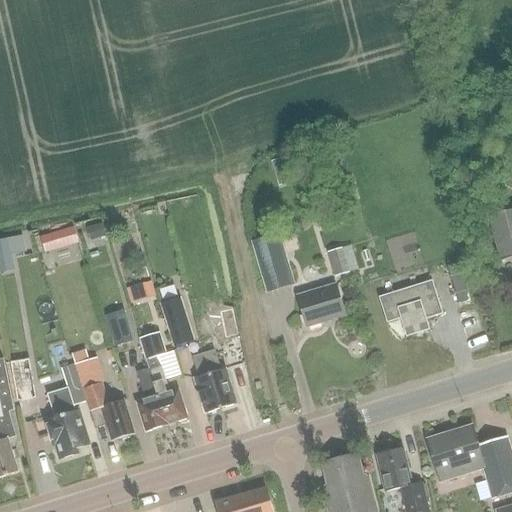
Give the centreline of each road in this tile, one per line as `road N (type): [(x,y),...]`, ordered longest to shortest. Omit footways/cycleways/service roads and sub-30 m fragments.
road 1 (secondary): [(282,441),(511,370)]
road 2 (secondary): [(54,511),(282,441)]
